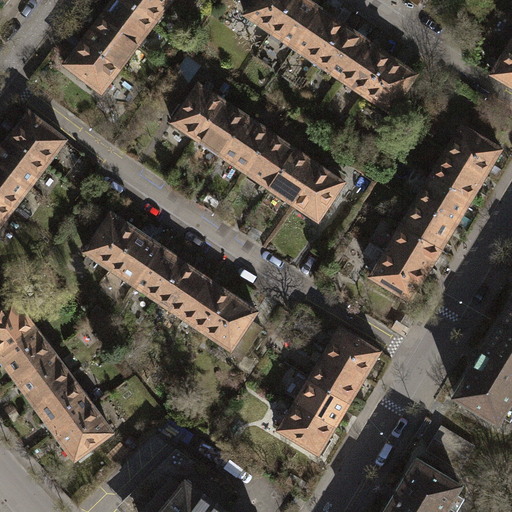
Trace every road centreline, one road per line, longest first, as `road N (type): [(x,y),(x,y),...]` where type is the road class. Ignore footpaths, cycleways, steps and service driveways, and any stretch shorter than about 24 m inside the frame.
road 1 (residential): [(416,357),(103,155),(0,75)]
road 2 (residential): [(416,357),(511,200)]
road 3 (residential): [(323,511),(416,357)]
road 4 (residential): [(365,0),(381,19),(511,99)]
